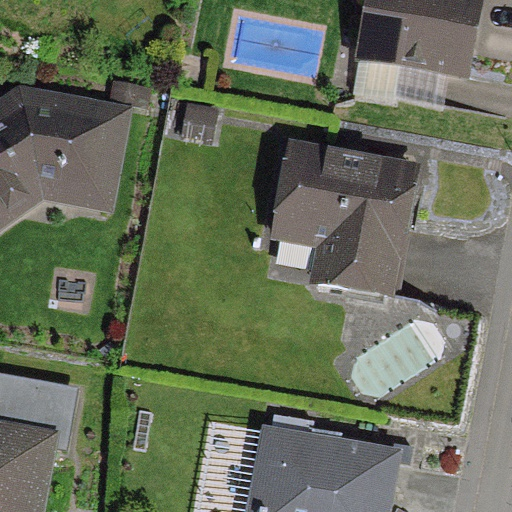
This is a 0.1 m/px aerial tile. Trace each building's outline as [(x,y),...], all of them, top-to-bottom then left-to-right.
[(461,0),(366,0),(356,60),(454,78),(458,55),(463,56),(469,25),(464,24),(468,1),(461,0)] [(0,120),(0,218),(66,173),(103,180),(114,122),(27,105),(10,116),(9,122),(0,120)] [(388,263),(392,263),(408,176),(286,153),(270,240),(319,249),(312,287),(381,300),(388,263)] [(57,450),(67,397),(0,385),(0,423),(3,424),(1,438),(0,437),(0,511),(30,511),(42,448),(57,450)] [(376,511),(385,465),(264,443),(251,511),(376,511)] [(135,465),(132,483),(156,488),(160,469),(135,465)]
